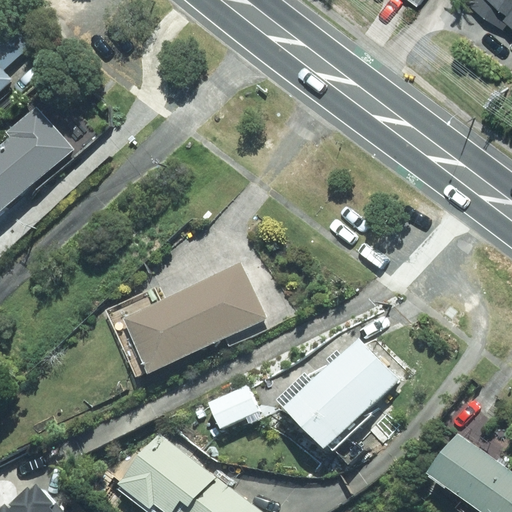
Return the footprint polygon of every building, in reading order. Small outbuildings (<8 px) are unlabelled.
[(511,0),(472,0),(471,2),(509,30),(511,24),(511,0)] [(0,101),(17,85),(0,67),(0,101)] [(0,229),(82,154),(41,110),(11,138),(16,143),(0,157),(0,229)] [(273,326),(244,267),(127,325),(156,384),(273,326)] [(362,345),(291,421),(334,461),(405,385),(362,345)] [(262,417),(249,390),(213,408),(226,435),(262,417)] [(511,511),(511,468),(464,434),(435,476),(487,511),(511,511)] [(218,480),(162,438),(126,487),(128,487),(124,492),(149,511),(261,511),(218,479),(218,480)] [(2,511),(0,509),(0,511),(90,511),(73,494),(67,499),(53,485),(28,508),(24,503),(14,511),(2,511)]
